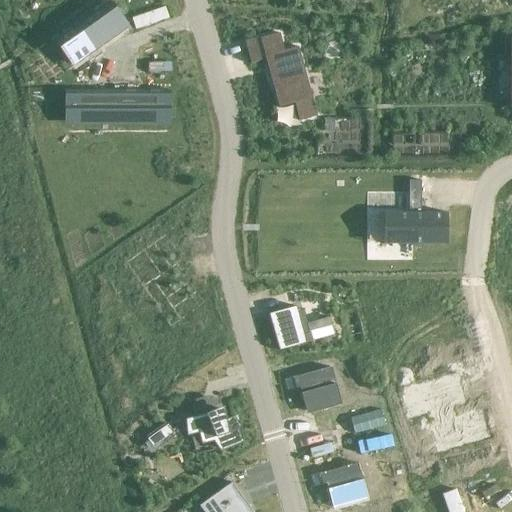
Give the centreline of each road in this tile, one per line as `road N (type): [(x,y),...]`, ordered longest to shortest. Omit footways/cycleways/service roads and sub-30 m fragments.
road 1 (residential): [(287,511),(218,250),(224,131),(197,0)]
road 2 (residential): [(511,170),(487,199),(478,244),(478,291),(511,421)]
